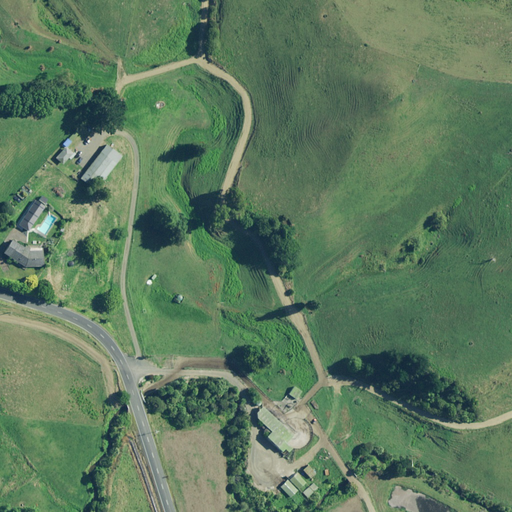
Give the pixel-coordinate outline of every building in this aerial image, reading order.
[(122,156),(107,144),(81,179),(96,190),(122,156)] [(74,153),(67,146),(57,158),(64,164),(74,153)] [(74,174),(69,169),(65,173),(71,178),(74,174)] [(47,207),(37,200),(20,225),(29,231),(47,207)] [(30,250),(13,239),(3,253),(25,268),(45,266),(43,249),(30,250)] [(303,391),(295,386),(289,394),(297,399),(303,391)] [(294,436),(264,407),(255,416),(268,427),(262,433),(283,452),(286,449),(289,453),(292,449),(287,444),(291,439),(294,436)] [(308,498),(319,487),(301,469),(290,480),(308,498)] [(294,486),(289,481),(282,488),(297,503),(304,497),(294,486)]
